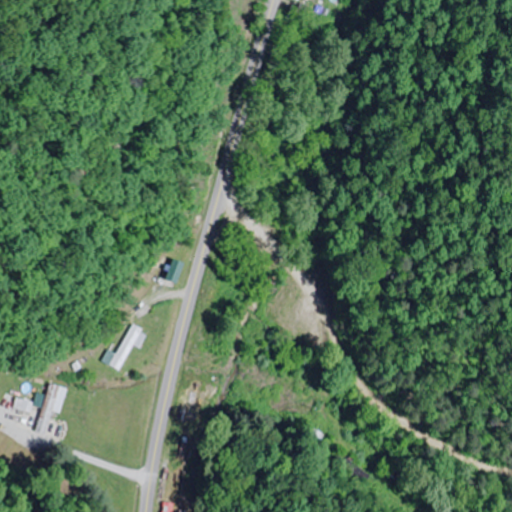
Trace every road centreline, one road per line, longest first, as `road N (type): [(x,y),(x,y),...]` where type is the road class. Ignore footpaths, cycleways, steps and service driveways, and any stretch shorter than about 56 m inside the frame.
road 1 (secondary): [(149,511),(182,339),(276,0)]
road 2 (residential): [(228,169),(275,235),(285,327),(346,393),(439,458)]
road 3 (residential): [(158,449),(59,479),(51,511)]
